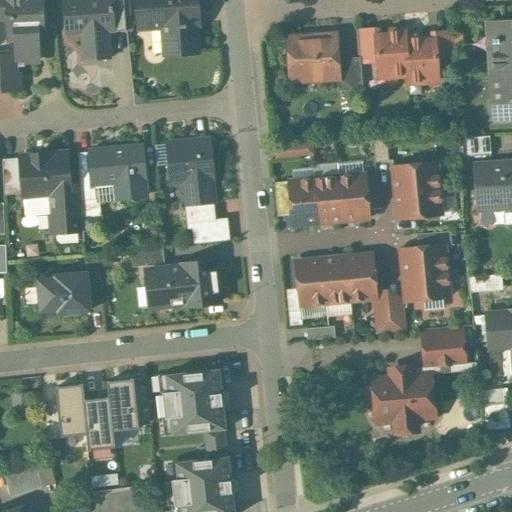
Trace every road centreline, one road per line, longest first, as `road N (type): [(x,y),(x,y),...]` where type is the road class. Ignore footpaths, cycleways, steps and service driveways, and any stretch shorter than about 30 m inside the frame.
road 1 (residential): [(265,336),(0,362)]
road 2 (residential): [(242,105),(2,130)]
road 3 (residential): [(283,511),(265,336)]
road 4 (residential): [(256,248),(242,105)]
road 5 (residential): [(256,248),(388,234)]
road 6 (tertiary): [(511,472),(388,511)]
